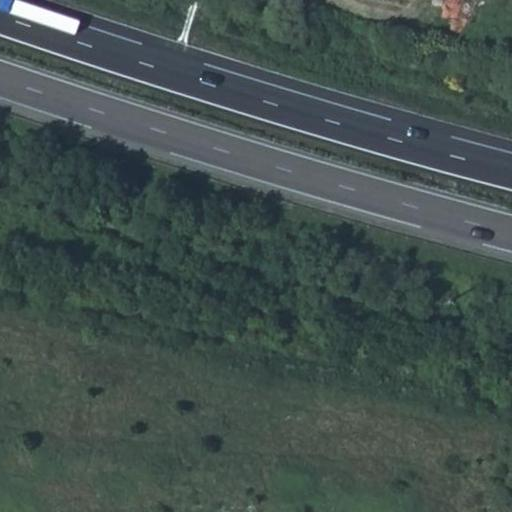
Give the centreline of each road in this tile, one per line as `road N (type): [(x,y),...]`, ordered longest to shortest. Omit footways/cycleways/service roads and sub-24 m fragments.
road 1 (trunk): [(511,172),(0,16)]
road 2 (trunk): [(0,79),(511,233)]
